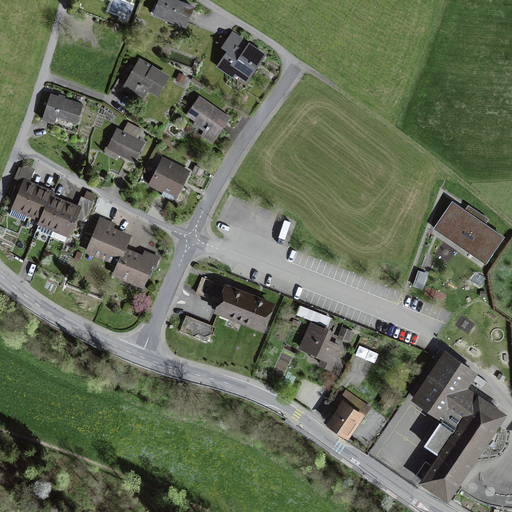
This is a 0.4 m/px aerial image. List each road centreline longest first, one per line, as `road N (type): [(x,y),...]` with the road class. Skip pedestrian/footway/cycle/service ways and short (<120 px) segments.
road 1 (tertiary): [(440,511),(282,407),(140,356)]
road 2 (residential): [(198,0),(297,69),(191,239)]
road 3 (track): [(511,226),(403,137),(297,69)]
road 4 (residential): [(191,239),(17,147)]
road 5 (tertiary): [(140,356),(44,309),(0,273)]
road 6 (unclassified): [(64,0),(17,147)]
road 7 (residential): [(191,239),(140,356)]
